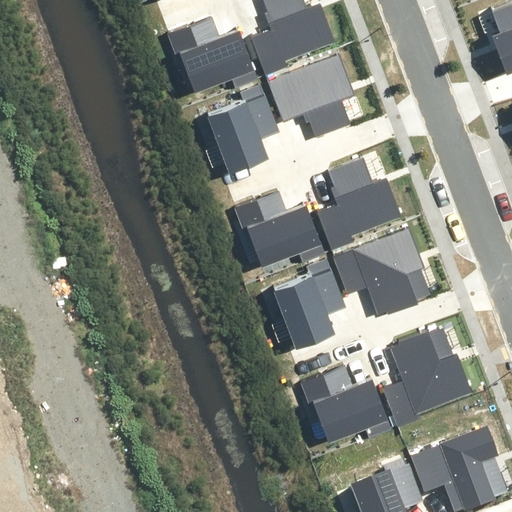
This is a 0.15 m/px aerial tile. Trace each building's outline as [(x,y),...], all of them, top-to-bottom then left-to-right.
[(257,33),(269,69),(298,59),(296,53),(343,38),(332,7),(328,8),(325,0),(311,0),(310,1),(309,0),(266,0),(276,27),(257,33)] [(486,23),(501,68),(511,64),(511,0),(497,0),(489,3),(495,20),(486,23)] [(219,6),(172,23),(194,82),(233,68),(238,81),(265,71),(246,18),(226,26),(219,6)] [(266,79),(279,113),(301,104),(311,131),(364,112),(342,52),(266,79)] [(205,109),(222,161),(261,149),(254,129),(275,122),(261,79),(239,86),(242,97),(205,109)] [(318,207),(329,242),(358,233),(356,227),(403,212),(392,181),(388,182),(384,170),(370,175),(364,155),(325,168),(336,201),(318,207)] [(279,180),(232,197),(254,256),(293,242),(298,255),(325,245),(306,192),(286,199),(279,180)] [(333,258),(346,291),(368,283),(378,310),(431,291),(409,230),(333,258)] [(272,288),(289,340),(328,327),(321,307),(342,301),(328,258),(306,265),(309,275),(272,288)] [(385,382),(398,418),(427,408),(425,402),(471,387),(461,356),(457,358),(445,325),(392,343),(404,376),(385,382)] [(348,355),(301,373),(322,432),(362,417),(366,430),(394,420),(374,368),(355,375),(348,355)] [(413,455),(426,488),(449,480),(459,507),(511,488),(489,427),(413,455)] [(353,484),(361,511),(403,511),(401,504),(422,497),(408,455),(386,462),(390,472),(353,484)]
